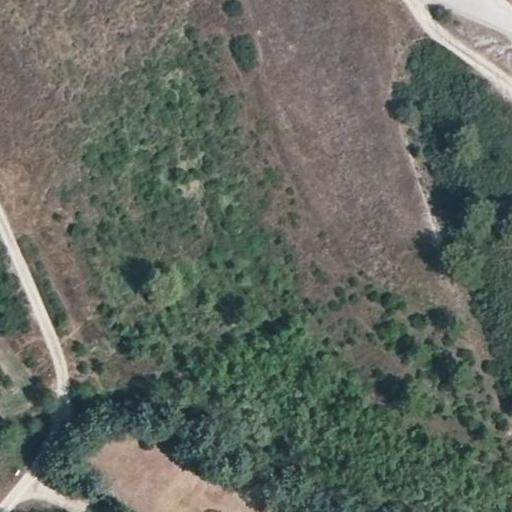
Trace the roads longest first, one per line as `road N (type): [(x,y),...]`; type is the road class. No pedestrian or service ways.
road 1 (track): [(3,511),(74,405),(0,224)]
road 2 (track): [(408,0),(434,31),(511,88)]
